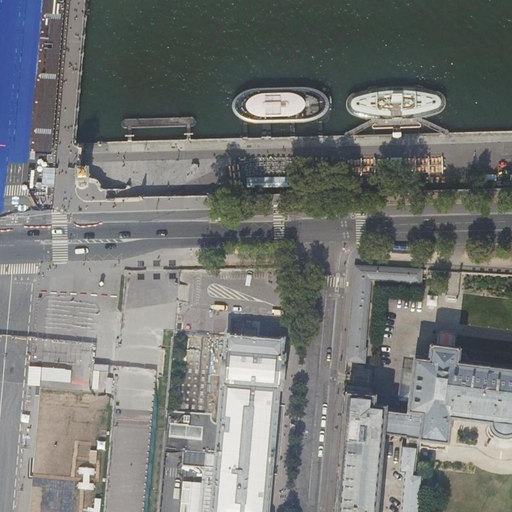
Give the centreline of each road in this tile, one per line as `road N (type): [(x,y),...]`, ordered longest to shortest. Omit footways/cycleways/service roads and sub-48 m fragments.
road 1 (primary): [(15,238),(329,230)]
road 2 (tertiary): [(307,511),(329,230)]
road 3 (primary): [(15,238),(36,0)]
road 4 (primary): [(329,230),(511,229)]
